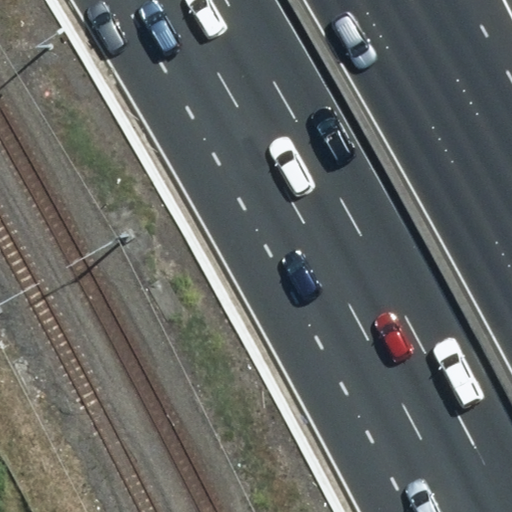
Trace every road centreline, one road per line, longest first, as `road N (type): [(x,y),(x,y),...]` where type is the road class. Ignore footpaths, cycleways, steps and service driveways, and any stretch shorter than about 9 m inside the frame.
road 1 (motorway): [(508,511),(229,0)]
road 2 (motorway): [(357,0),(511,271)]
